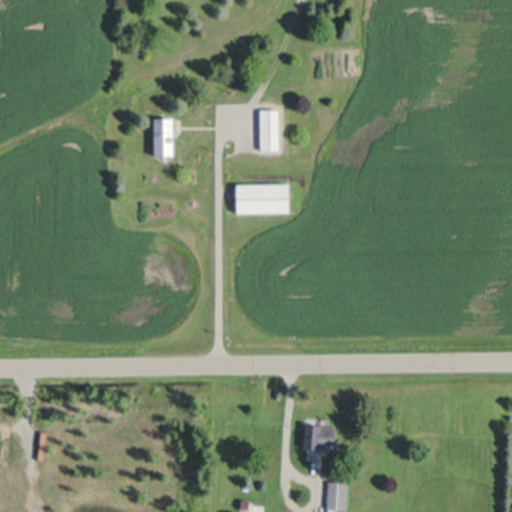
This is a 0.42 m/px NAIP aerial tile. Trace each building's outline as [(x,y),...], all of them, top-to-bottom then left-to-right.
[(281,149),(263,149),(262,108),(280,107),(281,149)] [(176,153),(157,154),(156,116),(175,116),(176,153)] [(291,211),(240,212),(239,184),(291,183),(291,211)] [(338,425),(336,449),(306,447),(308,421),(324,422),(324,424),(338,425)] [(351,482),(349,508),(329,507),(330,480),(351,482)]
